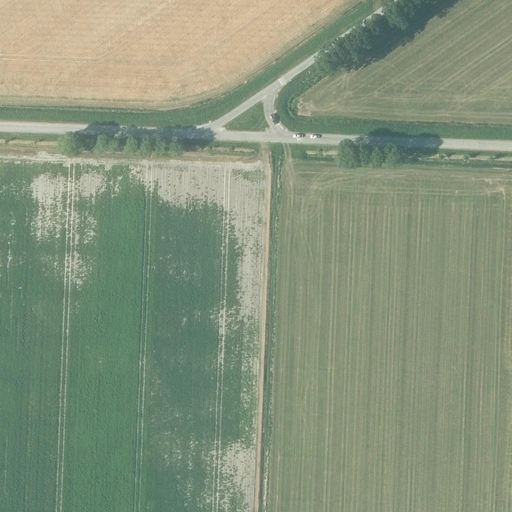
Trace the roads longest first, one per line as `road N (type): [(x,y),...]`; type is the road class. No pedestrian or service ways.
road 1 (unclassified): [(511,147),(286,139)]
road 2 (unclassified): [(202,135),(0,128)]
road 3 (unclassified): [(273,86),(397,0)]
